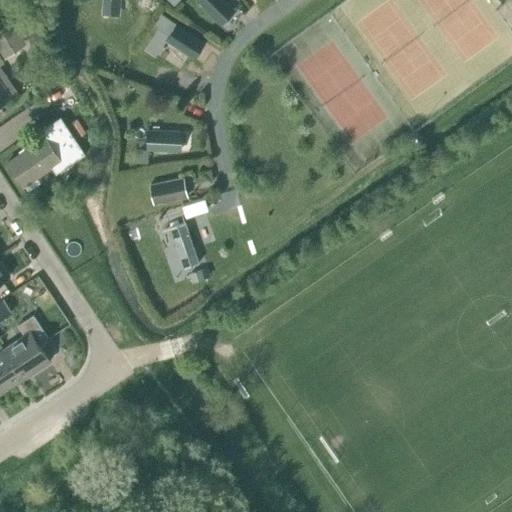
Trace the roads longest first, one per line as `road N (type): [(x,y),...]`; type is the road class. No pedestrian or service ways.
road 1 (residential): [(0,444),(115,365),(0,190)]
road 2 (residential): [(223,182),(216,129),(221,71),(252,29),(296,0)]
